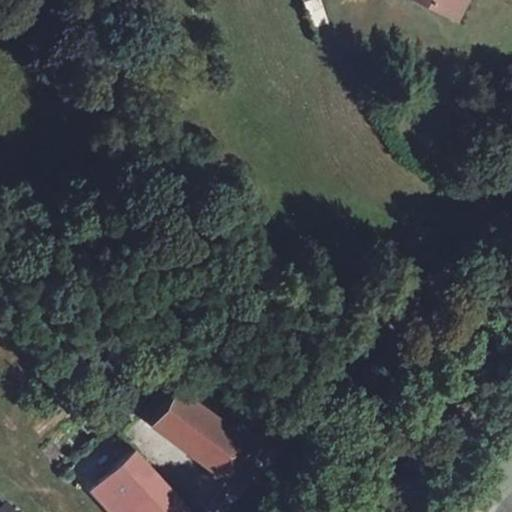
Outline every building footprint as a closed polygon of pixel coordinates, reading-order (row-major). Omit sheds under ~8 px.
[(327,22),(319,0),(305,0),(303,1),(311,27),(327,22)] [(425,0),(455,14),(461,0),(425,0)] [(189,396),(162,430),(226,480),(251,444),(189,396)] [(191,511),(134,449),(91,488),(112,511),(123,511),(137,500),(148,511),(191,511)] [(148,511),(137,500),(123,511),(148,511)]
